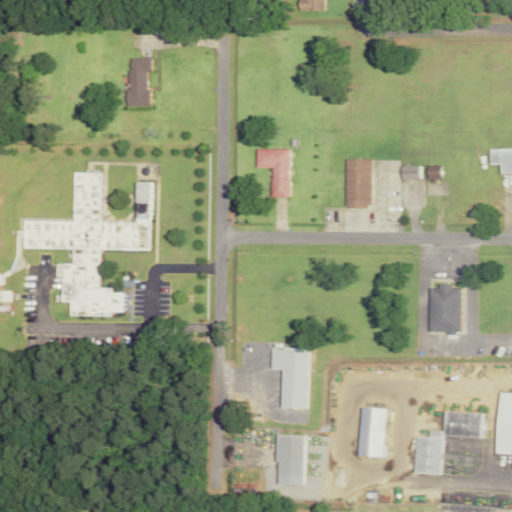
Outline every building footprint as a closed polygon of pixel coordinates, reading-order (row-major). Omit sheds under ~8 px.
[(320,11),(320,0),(293,0),(293,11),(320,11)] [(128,106),(149,106),(148,72),(153,72),(152,57),(130,58),(131,69),(127,69),(128,106)] [(484,164),(494,164),(494,174),(511,173),(511,148),(484,149),(484,164)] [(285,149),(251,149),(252,168),(267,168),(267,197),(286,197),(285,149)] [(368,159),(342,159),(342,208),(367,208),(368,159)] [(396,166),(397,180),(418,179),(417,165),(396,166)] [(436,165),(422,165),(422,179),(436,179),(436,165)] [(152,250),(153,182),(135,182),(135,222),(101,222),(102,172),(74,172),(73,221),(24,220),(24,231),(17,231),(17,237),(24,237),(24,249),(72,249),(72,264),(56,264),(56,276),(65,276),(65,303),(75,303),(74,317),(115,317),(116,313),(127,313),(127,293),(116,293),(116,288),(100,288),(101,250),(152,250)] [(456,331),(456,287),(447,287),(447,285),(424,284),(424,331),(456,331)] [(269,346),(269,368),(279,369),(279,407),(304,407),(305,347),(269,346)] [(489,454),(511,454),(511,392),(493,392),(489,454)] [(356,455),(381,456),(383,407),(358,406),(356,455)] [(435,473),(437,435),(475,437),(476,412),(440,410),(439,429),(426,429),(426,436),(413,435),(411,472),(435,473)] [(303,434),(276,434),(274,483),(301,484),(303,434)]
